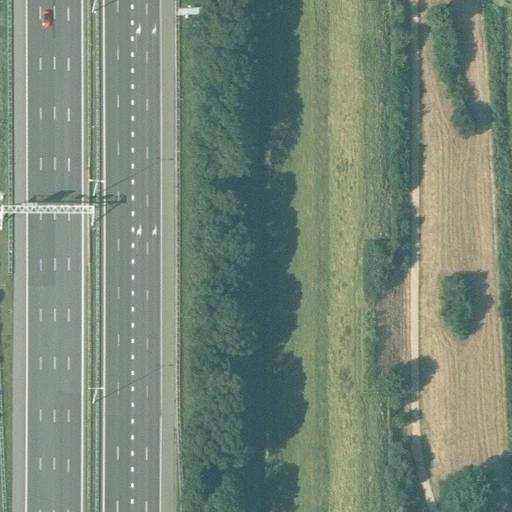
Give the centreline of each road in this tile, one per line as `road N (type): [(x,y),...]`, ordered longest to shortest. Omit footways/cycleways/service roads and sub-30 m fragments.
road 1 (motorway): [(55,0),(54,511)]
road 2 (motorway): [(129,511),(129,0)]
